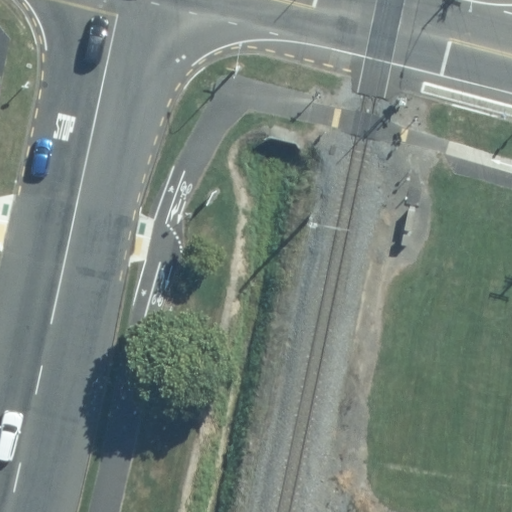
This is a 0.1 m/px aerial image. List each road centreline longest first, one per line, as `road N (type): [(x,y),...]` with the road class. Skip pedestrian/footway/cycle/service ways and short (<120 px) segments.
road 1 (secondary): [(2,511),(123,0)]
road 2 (tertiary): [(511,56),(286,0)]
